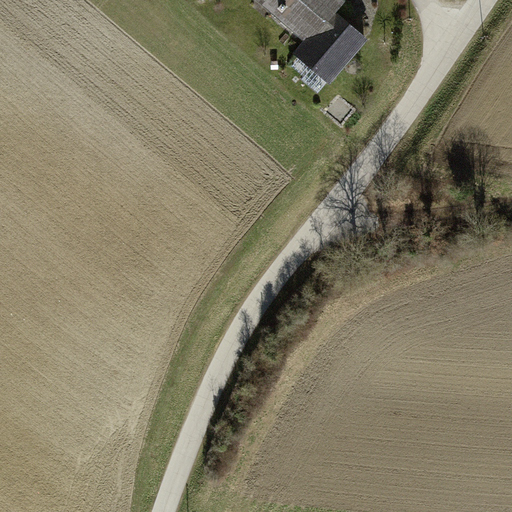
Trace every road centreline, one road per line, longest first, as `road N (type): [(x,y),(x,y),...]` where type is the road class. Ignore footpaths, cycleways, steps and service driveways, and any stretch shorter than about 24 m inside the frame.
road 1 (unclassified): [(166,511),(212,387),(272,282),(489,0)]
road 2 (track): [(511,208),(328,219)]
